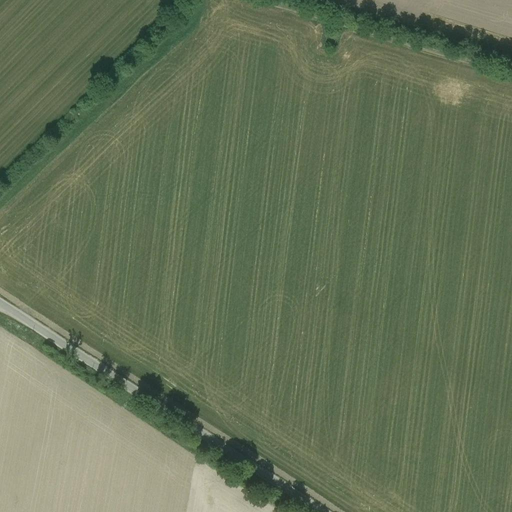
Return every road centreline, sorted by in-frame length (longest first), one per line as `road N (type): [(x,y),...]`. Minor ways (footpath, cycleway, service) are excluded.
road 1 (unclassified): [(320,511),(0,303)]
road 2 (track): [(266,0),(511,74)]
